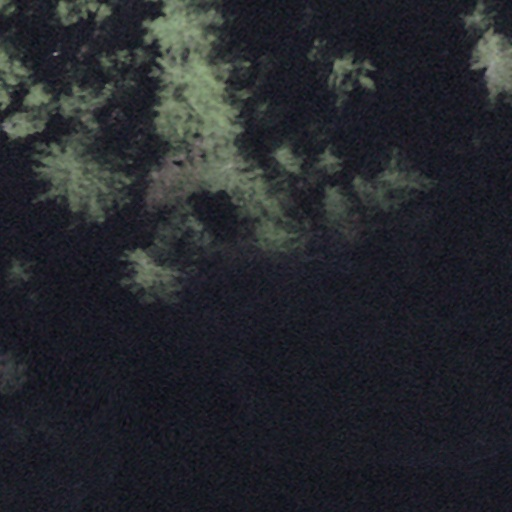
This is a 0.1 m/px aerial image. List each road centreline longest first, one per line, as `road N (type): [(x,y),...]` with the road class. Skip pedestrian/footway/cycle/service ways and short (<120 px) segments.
road 1 (unclassified): [(497,0),(359,240),(353,372),(411,511)]
road 2 (tertiary): [(149,0),(101,103),(104,338),(177,511)]
